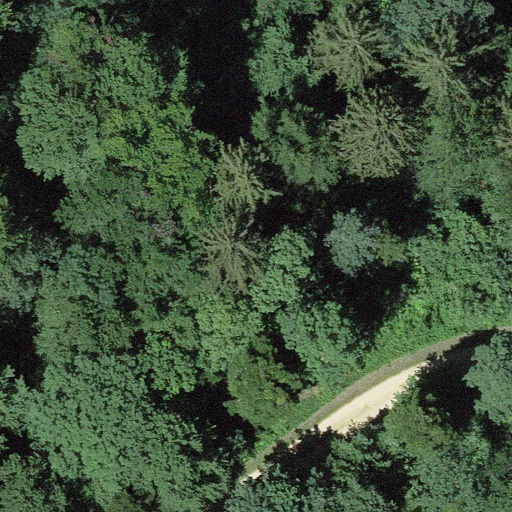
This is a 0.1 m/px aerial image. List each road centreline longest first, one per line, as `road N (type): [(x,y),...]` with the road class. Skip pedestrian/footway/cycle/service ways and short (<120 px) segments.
road 1 (track): [(511,166),(271,226),(168,269)]
road 2 (track): [(511,344),(466,346),(374,383),(225,511)]
